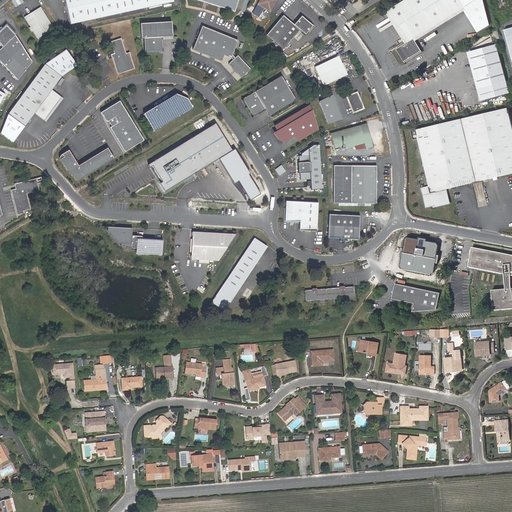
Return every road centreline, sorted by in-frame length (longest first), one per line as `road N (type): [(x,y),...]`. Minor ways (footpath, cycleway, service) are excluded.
road 1 (residential): [(134,496),(128,434),(137,416),(156,405),(255,412),(304,381),(469,404)]
road 2 (unclassified): [(267,221),(274,197),(264,171),(205,91),(181,80),(136,78),(112,87),(40,157)]
road 3 (residential): [(479,468),(134,496)]
road 4 (unclassified): [(40,157),(86,208),(101,213),(267,221)]
road 5 (unknown): [(197,280),(180,250),(192,187),(233,184),(241,220)]
road 6 (unclassified): [(309,0),(353,48),(396,149)]
road 7 (unclassified): [(396,149),(374,71),(319,0)]
road 8 (unclassified): [(267,221),(288,246),(328,260),(373,245),(399,214)]
road 9 (unknown): [(205,91),(221,73),(191,48),(197,25),(216,25),(246,47)]
